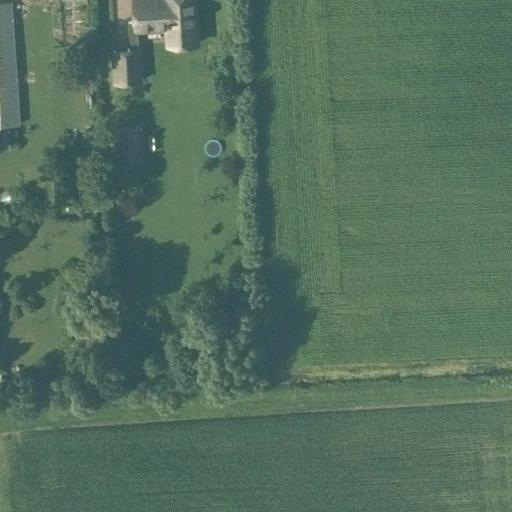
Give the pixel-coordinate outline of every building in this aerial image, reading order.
[(150,0),(134,1),(135,21),(128,22),(130,47),(111,49),(113,83),(144,81),(141,46),(139,47),(138,29),(168,27),(169,30),(195,28),(193,0),(150,0)] [(0,126),(20,125),(12,2),(0,2),(0,126)] [(95,22),(86,23),(87,41),(96,40),(95,22)] [(114,126),(116,162),(142,161),(142,146),(140,146),(139,125),(114,126)] [(84,147),(100,147),(100,129),(83,129),(84,147)] [(143,196),(142,184),(128,185),(129,197),(143,196)]
